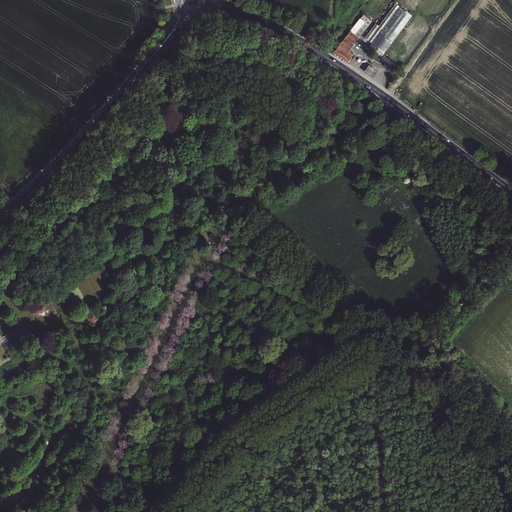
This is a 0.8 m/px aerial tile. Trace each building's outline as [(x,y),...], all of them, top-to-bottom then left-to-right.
[(389,0),(374,0),(366,11),(376,18),(389,0)] [(365,38),(371,43),(384,52),(411,16),(395,3),(378,25),(376,23),(365,38)] [(363,15),(360,19),(368,26),(371,21),(363,15)] [(340,43),(332,53),(346,63),(353,54),(353,53),(351,51),(351,50),(349,49),(368,26),(360,19),(359,19),(340,43)] [(384,52),(371,43),(369,46),(381,56),(384,52)] [(377,70),(368,64),(364,71),(372,77),(377,70)]
